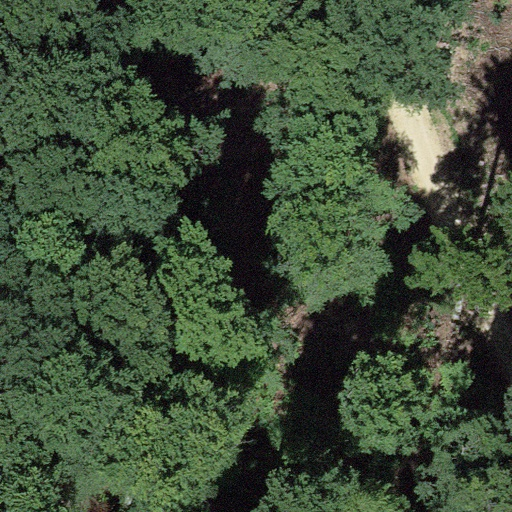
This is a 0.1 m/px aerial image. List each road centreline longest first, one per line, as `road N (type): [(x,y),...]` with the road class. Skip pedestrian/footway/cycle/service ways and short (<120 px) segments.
road 1 (track): [(138,0),(20,511)]
road 2 (track): [(511,316),(419,123),(397,0)]
